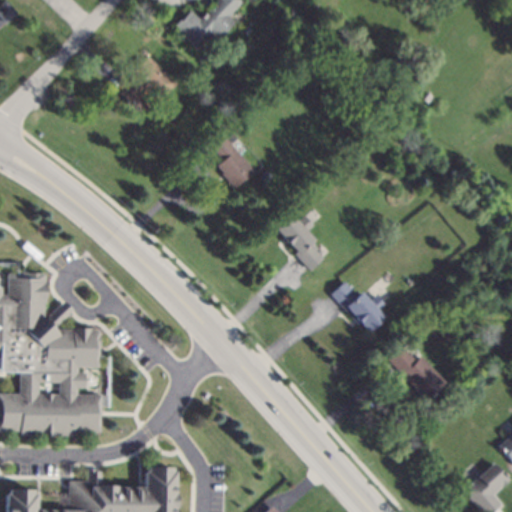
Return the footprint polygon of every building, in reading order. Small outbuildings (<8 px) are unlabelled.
[(4,0),(17,12),(6,24),(0,18),(0,4),(4,0)] [(243,0),(228,16),(233,21),(215,41),(209,35),(197,49),(173,27),(189,10),(198,18),(214,0),(243,0)] [(283,56),(274,59),(271,53),(280,49),(283,56)] [(175,83),(162,98),(148,85),(131,103),(117,90),(134,72),(133,70),(146,56),(175,83)] [(192,135),(187,139),(183,134),(188,130),(192,135)] [(235,136),(229,141),(225,136),(231,131),(235,136)] [(252,169),(232,188),(219,173),(221,171),(214,164),(220,159),(211,149),(223,138),(252,169)] [(307,182),(303,186),(299,182),(302,178),(307,182)] [(311,224),(304,231),(312,240),(308,243),(321,257),(307,270),(292,254),(294,252),(273,229),(289,215),(295,221),(302,215),(311,224)] [(0,294),(5,294),(6,272),(37,272),(37,273),(43,273),(43,281),(45,281),(45,301),(43,301),(43,319),(62,300),(71,309),(52,328),(90,327),(90,328),(98,329),(98,334),(99,334),(99,351),(97,351),(97,366),(76,366),(76,371),(84,371),(84,386),(76,386),(76,393),(99,394),(99,431),(75,431),(75,435),(19,434),(19,431),(0,430),(0,392),(18,392),(18,371),(0,371),(0,294)] [(354,293),(357,290),(367,300),(373,294),(382,304),(377,309),(383,316),(365,332),(358,324),(356,325),(328,294),(342,281),(354,293)] [(413,360),(418,355),(444,382),(424,400),(386,359),(400,346),(413,360)] [(511,464),(497,445),(511,433),(511,464)] [(507,481),(491,494),(500,504),(490,511),(477,511),(459,490),(491,462),(507,481)] [(172,470),(175,471),(174,511),(4,511),(5,492),(8,492),(8,488),(33,488),(33,493),(36,493),(36,508),(67,509),(67,480),(86,480),(86,470),(101,470),(100,484),(143,484),(143,470),(147,470),(147,466),(172,466),(172,470)]
